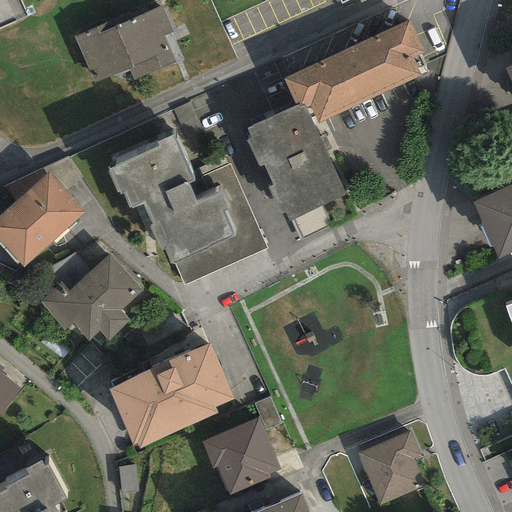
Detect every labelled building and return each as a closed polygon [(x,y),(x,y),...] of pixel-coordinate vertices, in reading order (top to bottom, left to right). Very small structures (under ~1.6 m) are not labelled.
[(96,27),(73,37),(92,84),(128,70),(133,81),(176,64),(164,35),(172,32),(161,7),(98,33),(96,27)] [(410,21),(283,78),(294,105),(296,104),(298,108),(305,105),(306,108),(310,106),(317,122),(420,73),(413,56),(423,52),(410,21)] [(511,61),(503,66),(511,85),(511,61)] [(294,105),(246,128),(251,139),(246,141),(259,167),(262,165),(272,186),(268,189),(280,215),(284,213),(288,221),(344,195),(323,152),(330,149),(323,135),(320,137),(306,108),(305,105),(298,108),(296,104),(294,105)] [(158,147),(109,169),(110,172),(107,173),(116,192),(119,191),(120,194),(124,193),(131,209),(143,203),(153,225),(149,227),(160,251),(164,249),(171,264),(174,263),(184,284),(266,248),(228,165),(194,180),(173,135),(156,142),(158,147)] [(84,214),(47,173),(0,214),(0,242),(23,268),(84,214)] [(511,184),(472,203),(498,258),(511,251),(511,184)] [(37,302),(64,331),(72,323),(88,341),(99,331),(108,341),(131,321),(121,310),(142,291),(109,255),(69,290),(61,281),(37,302)] [(208,345),(107,389),(132,445),(136,444),(138,449),(218,415),(215,407),(232,400),(208,345)] [(0,371),(3,369),(0,366),(0,415),(21,390),(0,372),(0,371)] [(269,397),(253,404),(265,431),(281,425),(269,397)] [(280,470),(258,418),(200,442),(212,470),(216,468),(228,496),(270,479),(268,475),(280,470)] [(421,455),(410,430),(356,453),(378,505),(424,485),(412,459),(421,455)] [(7,490),(0,493),(0,511),(55,511),(52,505),(65,499),(48,465),(44,468),(40,461),(24,469),(27,475),(5,486),(7,490)] [(308,511),(300,493),(255,511),(308,511)]
